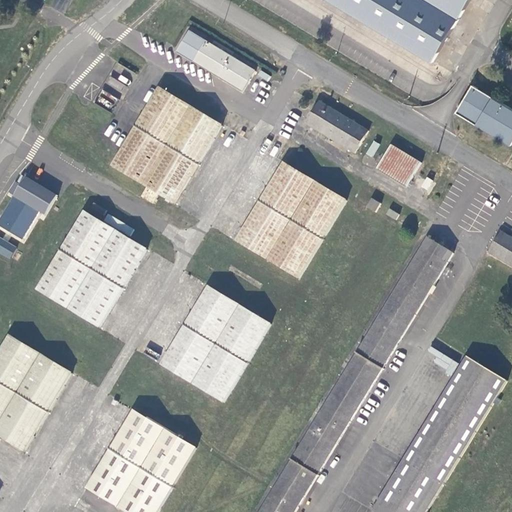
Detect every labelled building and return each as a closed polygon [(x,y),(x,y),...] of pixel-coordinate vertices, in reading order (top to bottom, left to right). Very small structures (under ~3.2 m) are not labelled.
[(470,0),(326,0),(433,63),(470,0)] [(256,71),(190,32),(177,54),(241,92),(247,81),(250,83),(256,71)] [(250,83),(247,81),(241,92),(244,94),(250,83)] [(511,143),(511,107),(474,85),(458,112),(511,144),(511,143)] [(222,123),(154,86),(110,167),(178,204),(222,123)] [(370,131),(322,102),(308,124),(356,153),(370,131)] [(372,157),(379,144),(373,141),(366,153),(372,157)] [(394,145),(379,170),(408,187),(423,163),(394,145)] [(279,161),(234,243),(302,279),(346,197),(279,161)] [(426,177),(421,187),(430,192),(435,182),(426,177)] [(27,178),(0,222),(0,226),(26,241),(42,214),(47,217),(59,197),(27,178)] [(383,204),(374,199),(369,207),(378,212),(383,204)] [(401,214),(392,209),(389,214),(398,220),(401,214)] [(80,210),(35,291),(102,328),(147,247),(80,210)] [(110,216),(106,223),(130,235),(133,229),(110,216)] [(511,236),(503,232),(490,253),(511,265),(511,236)] [(297,511),(454,252),(428,236),(262,511),(297,511)] [(0,253),(10,259),(17,247),(0,237),(0,253)] [(160,368),(228,403),(271,320),(202,285),(160,368)] [(72,370),(5,334),(0,342),(0,437),(27,452),(72,370)] [(429,511),(509,381),(470,357),(375,511),(429,511)] [(159,511),(198,448),(135,410),(88,487),(129,511),(159,511)]
